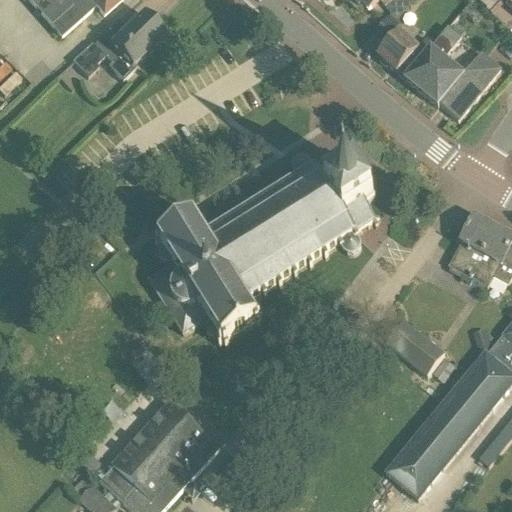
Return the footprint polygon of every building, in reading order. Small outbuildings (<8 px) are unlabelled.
[(125,0),(25,0),(50,29),(51,28),(62,41),(82,23),(96,10),(104,19),(125,0)] [(352,0),(359,8),(362,6),(369,14),(380,5),(385,11),(399,0),(352,0)] [(475,0),(487,12),(500,0),(499,0),(475,0)] [(511,0),(499,0),(500,0),(511,12),(511,0)] [(136,73),(133,71),(165,40),(144,18),(125,37),(115,27),(93,48),(92,47),(72,66),(85,80),(105,61),(110,67),(107,70),(123,86),(136,73)] [(386,51),(378,61),(405,85),(418,69),(435,49),(428,43),(419,53),(408,43),(401,36),(404,32),(390,19),(372,39),(386,51)] [(449,32),(435,49),(418,69),(405,85),(439,113),(440,111),(458,127),(503,78),(485,62),(466,83),(445,65),(462,43),(449,32)] [(27,80),(39,69),(17,46),(5,58),(27,80)] [(295,179),(296,180),(298,184),(285,192),(283,189),(280,191),(282,194),(270,201),(268,198),(265,200),(267,203),(255,211),(253,208),(250,210),(252,213),(240,220),(238,217),(234,219),(236,222),(224,230),(222,227),(219,229),(221,232),(209,239),(207,236),(204,238),(197,227),(200,225),(198,221),(194,224),(192,220),(189,222),(191,225),(162,243),(161,240),(157,242),(159,244),(154,247),(157,253),(162,250),(164,253),(163,253),(161,255),(160,256),(160,258),(160,259),(160,260),(160,261),(160,262),(161,263),(161,264),(163,265),(164,266),(166,267),(168,267),(169,267),(171,266),(172,265),(175,270),(149,286),(183,340),(208,323),(211,330),(210,331),(209,332),(208,333),(208,334),(207,336),(208,337),(208,338),(209,340),(211,342),(212,342),(213,342),(215,343),(216,343),(218,342),(219,341),(221,345),(218,347),(220,350),(224,348),(226,352),(230,350),(228,347),(256,329),(258,332),(261,330),(259,327),(262,324),(259,321),(257,322),(249,311),(252,308),(250,305),(263,298),(265,301),(268,300),(266,296),(278,289),(280,292),(283,290),(281,287),(293,279),(295,283),(298,281),(296,278),(308,270),(310,273),(313,271),(311,267),(323,260),(325,263),(329,261),(327,258),(340,250),(342,254),(343,256),(344,257),(346,258),(347,259),(349,260),(351,260),(352,260),(355,260),(356,259),(357,259),(358,258),(359,257),(360,256),(360,255),(361,254),(361,252),(362,251),(362,250),(362,249),(361,247),(361,246),(360,245),(360,244),(359,243),(357,239),(374,228),(376,232),(379,230),(377,227),(380,225),(379,222),(376,224),(367,210),(377,203),(357,171),(346,177),(337,163),(340,161),(339,158),(336,161),(334,157),(331,159),(333,162),(315,173),(313,168),(312,167),(310,165),(308,165),(306,164),(305,163),(303,163),(300,163),(298,164),(296,166),(295,167),(294,169),(293,170),(293,172),(293,173),(293,174),(294,176),(294,177),(295,179)] [(511,241),(475,221),(448,272),(489,293),(494,283),(508,290),(511,283),(511,241)] [(445,361),(404,329),(387,351),(428,383),(445,361)] [(511,329),(492,354),(488,359),(486,358),(387,479),(419,505),(511,391),(511,329)] [(492,354),(486,334),(474,337),(480,358),(492,354)] [(167,511),(221,454),(220,453),(172,410),(101,487),(128,511),(167,511)] [(112,511),(90,494),(79,507),(85,511),(112,511)]
